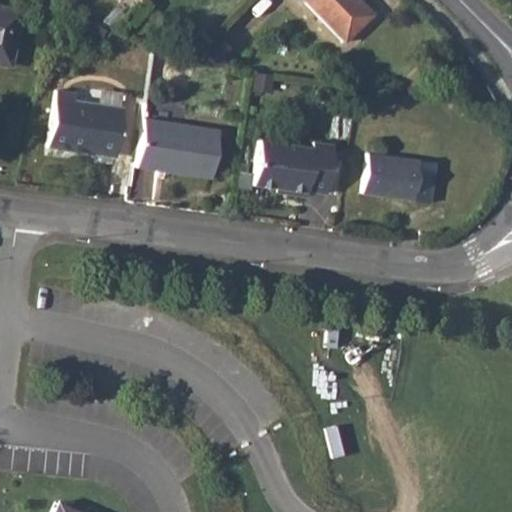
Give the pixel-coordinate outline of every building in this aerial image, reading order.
[(356,0),(302,0),(341,41),(370,14),(356,0)] [(0,7),(0,63),(8,65),(19,11),(0,7)] [(48,90),(39,146),(78,152),(79,147),(108,152),(115,106),(68,100),(68,93),(48,90)] [(136,118),(131,158),(168,163),(168,170),(205,175),(212,129),(136,118)] [(309,145),(255,137),(249,182),(283,186),(282,191),(303,194),(304,188),(323,191),(325,181),(329,152),(330,142),(310,139),(309,145)] [(364,152),(359,191),(428,201),(434,161),(364,152)]
